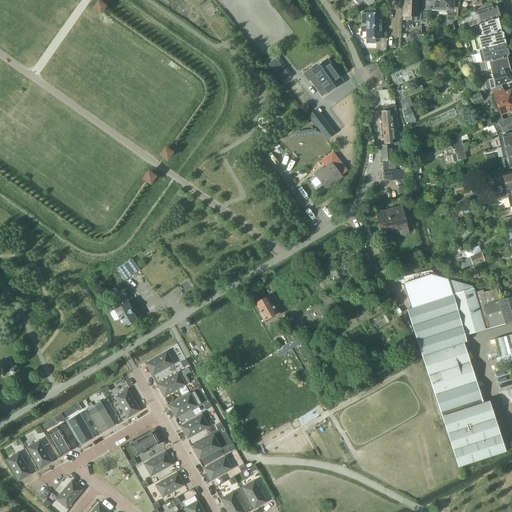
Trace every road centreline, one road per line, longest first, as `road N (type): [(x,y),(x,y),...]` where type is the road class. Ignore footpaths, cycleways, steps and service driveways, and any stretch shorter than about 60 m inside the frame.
road 1 (unclassified): [(0,424),(286,255)]
road 2 (residential): [(286,255),(351,214),(376,167),(375,95),(321,0)]
